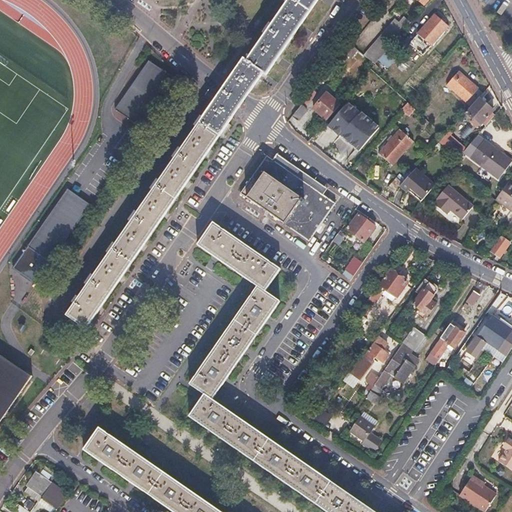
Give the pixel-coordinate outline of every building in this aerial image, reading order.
[(191,0),(174,0),(186,8),(191,0)] [(230,78),(249,91),(255,83),(262,73),(265,75),(283,49),(302,23),(317,0),(288,0),(246,62),(242,59),(230,78)] [(446,25),(433,14),(416,34),(417,35),(412,41),(422,50),(428,44),(429,45),(446,25)] [(398,22),(394,18),(364,54),(374,63),(409,22),(403,16),(398,22)] [(358,50),(351,44),(345,52),(352,58),(358,50)] [(177,80),(149,61),(116,110),(144,129),(177,80)] [(481,92),(457,71),(445,85),(469,106),(477,98),(481,92)] [(245,97),(249,91),(230,78),(227,83),(217,97),(212,104),(232,117),(245,97)] [(406,103),(395,92),(386,103),(397,113),(401,109),(406,103)] [(339,105),(326,93),(313,109),(326,120),(339,105)] [(477,98),(469,106),(464,113),(479,126),(492,111),(477,98)] [(331,146),(359,113),(343,100),(339,105),(326,120),(315,133),(331,146)] [(406,103),(401,109),(414,120),(419,114),(406,103)] [(232,117),(212,104),(68,313),(87,327),(105,301),(123,274),(141,248),(159,222),(177,196),(196,169),(214,143),(232,117)] [(306,110),(301,105),(292,116),(297,121),(306,110)] [(365,118),(359,113),(331,146),(332,147),(335,144),(341,149),(360,127),(359,126),(365,118)] [(415,139),(402,128),(381,152),(394,163),(415,139)] [(466,150),(446,133),(438,143),(457,159),(466,150)] [(509,163),(482,142),(469,159),(496,180),(509,163)] [(241,193),(309,242),(337,204),(329,198),(303,180),(274,160),(268,156),(241,193)] [(436,184),(416,167),(402,183),(400,186),(407,192),(410,188),(423,200),(436,184)] [(402,183),(396,177),(387,188),(393,193),(400,186),(402,183)] [(511,177),(501,193),(511,201),(511,177)] [(472,208),(447,188),(443,193),(442,193),(436,200),(438,202),(434,207),(446,216),(450,211),(462,221),(472,208)] [(79,197),(68,190),(29,248),(52,263),(91,205),(79,197)] [(375,226),(358,214),(347,230),(364,242),(375,226)] [(376,511),(213,398),(279,301),(264,290),(279,268),(214,225),(199,246),(257,286),(192,383),(206,393),(192,415),(330,511),(376,511)] [(342,235),(338,232),(333,240),(337,243),(342,235)] [(510,242),(501,236),(490,251),(499,258),(510,242)] [(340,274),(349,280),(363,262),(354,255),(340,274)] [(407,281),(389,268),(378,283),(396,296),(407,281)] [(413,293),(418,296),(411,305),(426,316),(434,305),(429,301),(435,294),(434,288),(422,280),(413,293)] [(375,288),(372,292),(379,297),(382,293),(375,288)] [(480,296),(473,291),(467,301),(473,305),(480,296)] [(379,297),(372,292),(362,306),(368,311),(379,297)] [(511,346),(511,330),(492,316),(478,337),(505,356),(511,346)] [(464,334),(450,324),(425,359),(433,365),(448,344),(454,348),(464,334)] [(408,334),(405,331),(399,340),(402,342),(414,351),(416,353),(427,338),(413,327),(408,334)] [(389,346),(380,340),(353,376),(363,383),(376,364),(374,363),(377,359),(385,365),(391,356),(385,352),(389,346)] [(402,342),(370,390),(376,394),(390,374),(403,383),(418,360),(411,355),(414,351),(402,342)] [(0,425),(33,378),(0,354),(0,425)] [(380,399),(369,391),(365,398),(375,405),(380,399)] [(321,410),(313,422),(323,428),(331,417),(321,410)] [(363,413),(359,419),(372,428),(377,422),(363,413)] [(359,419),(350,432),(364,441),(361,444),(373,452),(380,442),(368,434),(372,428),(359,419)] [(219,511),(100,429),(86,451),(102,462),(133,483),(164,505),(174,511),(219,511)] [(504,450),(505,451),(498,462),(511,471),(511,442),(510,441),(504,450)] [(46,467),(41,474),(52,481),(57,474),(46,467)] [(41,474),(39,472),(32,481),(26,490),(39,499),(52,481),(41,474)] [(470,475),(457,494),(482,511),(494,494),(481,486),(478,483),(479,481),(470,475)] [(67,492),(54,482),(43,497),(52,503),(60,509),(68,498),(65,495),(67,492)]
